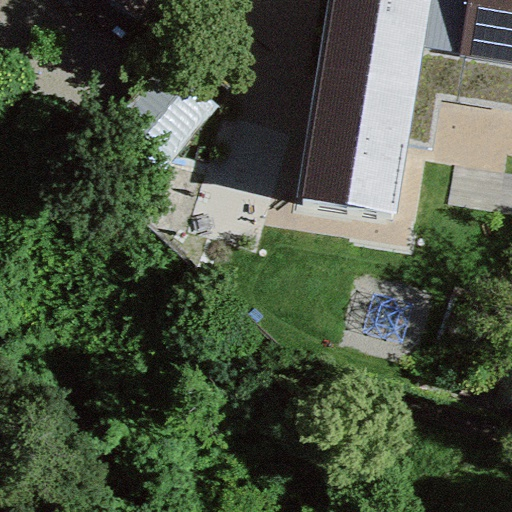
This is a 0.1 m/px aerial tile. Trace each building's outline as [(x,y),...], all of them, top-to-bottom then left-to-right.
[(113,0),(146,26),(166,0),(113,0)] [(511,0),(336,0),(301,200),(422,222),(444,100),(511,111),(511,0)] [(216,107),(168,67),(114,130),(162,170),(216,107)] [(288,353),(240,308),(224,353),(300,381),(308,360),(288,353)] [(511,330),(494,407),(511,411),(511,330)]
